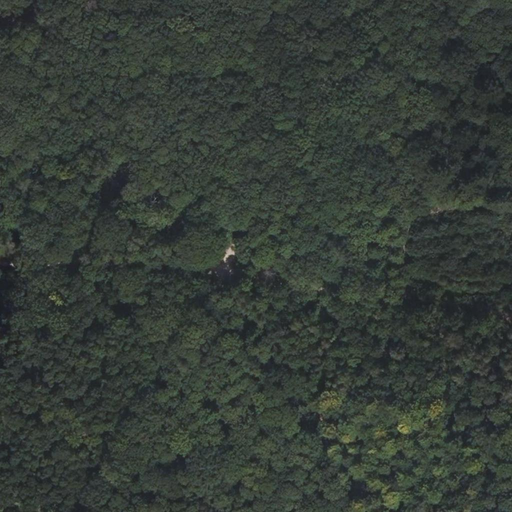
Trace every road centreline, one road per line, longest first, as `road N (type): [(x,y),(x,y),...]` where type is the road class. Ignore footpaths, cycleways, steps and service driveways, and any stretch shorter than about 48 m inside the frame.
road 1 (track): [(221,265),(375,0)]
road 2 (track): [(221,265),(511,311)]
road 3 (track): [(83,511),(221,265)]
road 4 (track): [(0,101),(221,265)]
road 5 (track): [(0,264),(221,265)]
road 6 (track): [(203,0),(0,34)]
